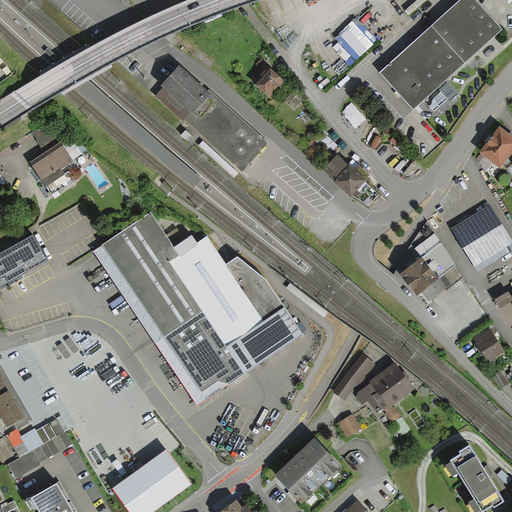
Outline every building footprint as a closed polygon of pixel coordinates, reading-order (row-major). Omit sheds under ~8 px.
[(475,0),(459,0),(381,72),(398,93),(413,110),(501,29),(475,0)] [(357,60),(379,39),(358,17),(336,38),(357,60)] [(194,115),(211,94),(180,67),(162,87),(163,89),(194,115)] [(256,85),(271,99),(286,82),(270,69),(256,85)] [(162,161),(198,189),(203,184),(167,152),(131,121),(86,81),(79,89),(125,129),(162,161)] [(194,115),(163,89),(156,97),(187,123),(194,115)] [(187,123),(243,172),(268,143),(212,93),(211,94),(194,115),(187,123)] [(77,161),(53,123),(33,134),(45,153),(31,164),(51,194),(75,179),(67,167),(77,161)] [(501,168),(511,154),(511,135),(500,126),(480,153),(501,168)] [(334,181),(351,197),(353,195),(369,206),(375,199),(379,195),(364,182),(367,179),(337,154),(323,169),(335,180),(334,181)] [(511,250),(511,239),(491,205),(452,229),(477,271),(511,250)] [(152,213),(95,253),(198,406),(304,336),(267,279),(238,257),(229,265),(208,238),(199,244),(192,236),(174,248),(152,213)] [(464,277),(435,233),(420,245),(427,254),(401,274),(418,297),(422,293),(429,301),(445,289),(447,291),(464,277)] [(0,281),(44,258),(32,236),(0,253),(0,281)] [(506,353),(492,329),(474,339),(489,364),(506,353)] [(29,387),(52,375),(37,347),(14,359),(29,387)] [(375,364),(364,354),(334,391),(345,400),(375,364)] [(414,389),(397,363),(358,392),(356,400),(361,407),(368,401),(379,417),(386,413),(401,435),(409,429),(393,406),(414,389)] [(510,384),(511,385),(511,383),(511,371),(507,375),(504,369),(492,376),(501,390),(510,384)] [(0,412),(7,427),(23,417),(0,374),(0,412)] [(362,428),(354,414),(338,423),(347,438),(362,428)] [(57,434),(49,420),(21,435),(19,430),(8,437),(19,458),(8,464),(15,478),(75,445),(66,429),(57,434)] [(342,466),(315,438),(276,476),(301,505),(342,466)] [(505,500),(472,445),(462,452),(463,454),(452,461),(482,509),(493,503),(495,506),(505,500)] [(150,511),(189,484),(166,452),(115,488),(131,511),(150,511)] [(511,478),(502,470),(497,475),(507,485),(511,479),(511,478)] [(73,511),(57,483),(34,495),(43,511),(73,511)] [(238,499),(220,511),(253,511),(246,503),(242,506),(238,499)] [(369,511),(358,500),(344,511),(369,511)] [(21,511),(16,501),(2,508),(4,511),(21,511)]
